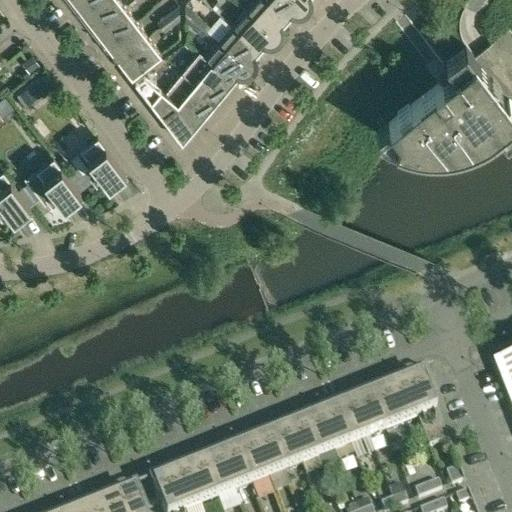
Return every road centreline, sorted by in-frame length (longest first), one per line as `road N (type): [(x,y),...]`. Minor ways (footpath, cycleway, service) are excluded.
road 1 (residential): [(14,511),(451,337)]
road 2 (residential): [(435,296),(0,469)]
road 3 (residential): [(173,207),(208,178),(355,0)]
road 4 (residential): [(173,207),(15,0)]
road 5 (residential): [(0,273),(84,257),(173,207)]
road 6 (residential): [(511,493),(451,337)]
